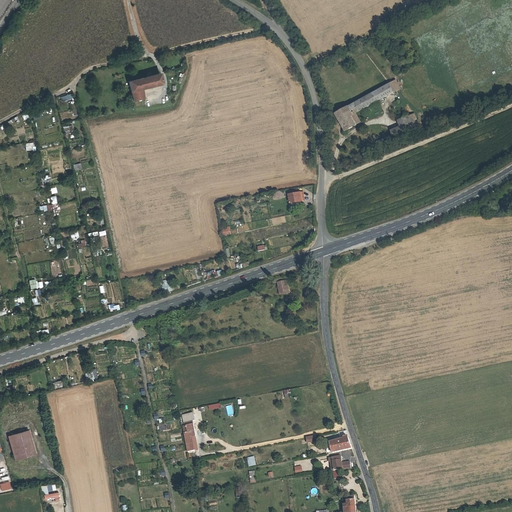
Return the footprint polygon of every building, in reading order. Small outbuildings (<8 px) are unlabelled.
[(129,81),(134,101),(145,99),(143,90),(163,85),(160,74),(129,81)] [(60,97),(62,102),(73,99),(72,93),(60,97)] [(360,114),(383,104),(380,96),(357,106),(360,114)] [(352,113),(339,119),(344,132),(356,127),(352,120),(355,118),(352,113)] [(401,126),(392,129),(395,137),(421,128),(416,113),(399,119),(401,126)] [(301,194),(290,196),(291,205),(302,202),(301,194)] [(230,226),(223,227),(224,236),(231,235),(230,226)] [(29,280),(30,289),(37,288),(35,279),(29,280)] [(168,287),(170,292),(173,290),(169,279),(162,281),(164,288),(168,287)] [(280,293),(286,292),(284,282),(278,283),(280,293)] [(54,389),(63,386),(61,380),(52,383),(54,389)] [(182,426),(185,437),(195,435),(192,421),(194,421),(193,416),(187,417),(187,420),(183,421),(184,426),(182,426)] [(9,450),(15,448),(27,445),(24,430),(5,435),(9,450)] [(195,435),(185,437),(187,452),(193,451),(191,438),(195,437),(195,435)] [(331,454),(352,447),(349,437),(330,444),(331,454)] [(15,448),(9,450),(11,459),(18,458),(15,448)] [(255,456),(248,457),(249,467),(257,466),(255,456)] [(334,472),(349,471),(348,464),(341,465),(339,457),(332,458),(334,472)] [(0,486),(2,492),(12,488),(9,481),(0,484),(0,486)] [(58,493),(44,494),(45,500),(55,499),(55,501),(59,501),(58,493)] [(355,511),(354,499),(346,500),(347,502),(343,503),(343,505),(347,505),(347,507),(345,508),(346,510),(343,511),(355,511)]
